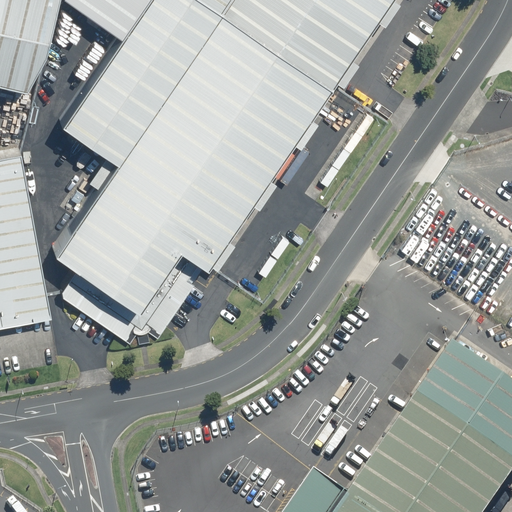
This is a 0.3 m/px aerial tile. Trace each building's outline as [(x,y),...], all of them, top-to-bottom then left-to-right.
[(58,0),(0,0),(0,75),(38,85),(58,0)] [(121,157),(223,3),(218,0),(141,0),(117,37),(63,119),(121,157)] [(141,0),(67,0),(67,2),(117,37),(141,0)] [(224,0),(223,3),(331,74),(336,77),(387,0),(224,0)] [(331,74),(223,3),(121,157),(59,249),(79,262),(59,291),(148,350),(331,74)] [(24,147),(0,150),(0,321),(52,312),(24,147)] [(289,511),(486,511),(511,476),(511,386),(453,345),(346,497),(315,475),(289,511)]
